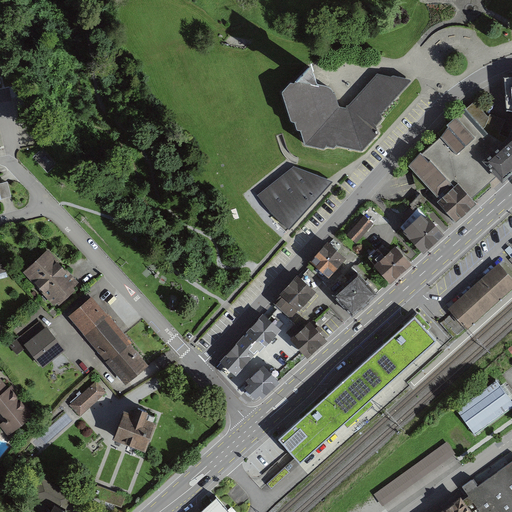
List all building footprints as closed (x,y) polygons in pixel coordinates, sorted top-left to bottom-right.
[(290,83),(282,92),(291,120),(294,122),(297,130),(300,131),(305,145),(324,149),(327,146),(334,147),(336,145),(362,151),(378,133),(376,125),(383,119),(383,114),(411,82),(410,80),(377,74),(349,106),(346,108),(338,106),(334,92),(333,93),(331,89),(328,87),(318,85),(312,67),(309,68),(294,83),(290,83)] [(490,182),(498,176),(484,161),(509,138),(499,134),(505,122),(489,116),(488,117),(476,103),(467,110),(466,109),(447,125),(448,126),(441,136),(409,166),(414,172),(416,181),(421,179),(423,187),(428,187),(437,197),(440,195),(442,197),(437,202),(456,222),(476,204),(474,201),(491,186),(490,182)] [(511,172),(511,140),(509,138),(484,161),(498,176),(502,181),(511,172)] [(294,165),(257,195),(289,229),(334,180),(294,165)] [(7,180),(0,182),(0,189),(2,198),(7,197),(11,196),(7,180)] [(443,234),(422,210),(403,226),(424,251),(443,234)] [(364,217),(346,237),(356,245),(374,225),(364,217)] [(327,241),(311,259),(329,275),(345,257),(327,241)] [(76,282),(45,248),(21,271),(51,304),(76,282)] [(407,266),(392,248),(370,268),(383,283),(385,285),(407,266)] [(511,288),(511,283),(497,266),(458,301),(454,304),(451,306),(469,326),(511,288)] [(376,294),(357,274),(334,295),(353,315),(376,294)] [(316,291),(297,275),(285,289),(304,305),(316,291)] [(304,305),(285,289),(272,304),(291,320),(304,305)] [(147,363),(94,297),(71,316),(124,381),(146,364),(147,363)] [(282,332),(264,315),(244,337),(262,353),(282,332)] [(415,316),(279,438),(300,462),(436,340),(415,316)] [(323,340),(305,320),(285,338),(303,358),(323,340)] [(63,349),(42,321),(10,344),(17,354),(26,348),(39,366),(63,349)] [(217,367),(230,379),(257,350),(244,338),(217,367)] [(279,383),(261,364),(239,384),(253,399),(258,394),(261,398),(279,383)] [(9,385),(0,375),(0,417),(3,422),(0,423),(0,425),(7,436),(36,415),(12,383),(9,385)] [(106,393),(96,381),(69,405),(80,417),(106,393)] [(495,381),(454,410),(471,434),(511,406),(511,405),(504,394),(495,381)] [(146,408),(136,404),(134,410),(125,407),(114,438),(144,449),(155,418),(144,414),(146,408)] [(446,443),(373,494),(382,507),(455,455),(446,443)] [(457,497),(436,511),(511,511),(511,463),(459,500),(457,497)] [(30,493),(51,504),(60,487),(40,476),(30,493)] [(125,494),(98,484),(94,495),(121,505),(125,494)] [(230,511),(216,496),(215,496),(217,498),(213,502),(211,500),(210,500),(212,502),(201,511),(230,511)]
